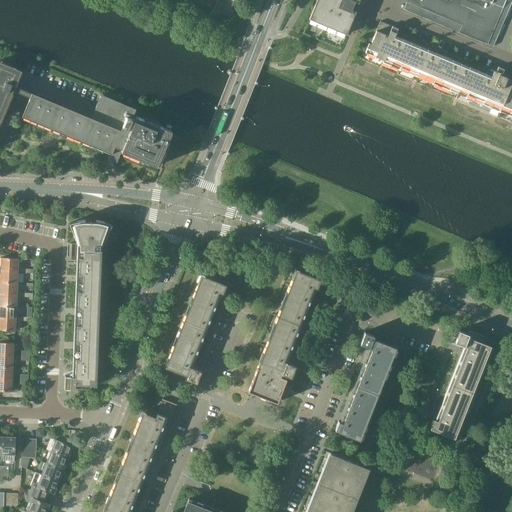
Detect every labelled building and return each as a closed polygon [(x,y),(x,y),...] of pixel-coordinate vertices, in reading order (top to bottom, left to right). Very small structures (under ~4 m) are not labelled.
[(316,0),(309,19),(345,34),(346,35),(347,34),(356,12),(352,10),(356,2),(362,5),(361,5),(362,5),(365,0),(316,0)] [(511,0),(450,0),(449,1),(445,0),(407,0),(403,9),(487,44),(488,44),(493,46),(511,1),(511,0)] [(409,45),(394,38),(398,29),(380,21),(370,44),(369,43),(367,48),(377,52),(375,57),(383,60),(382,62),(383,62),(384,60),(399,67),(398,70),(400,71),(402,68),(433,81),(432,84),(434,85),(435,82),(468,95),(465,103),(497,116),(498,112),(500,113),(501,109),(511,113),(511,87),(509,87),(510,84),(505,82),(507,78),(501,75),(504,69),(498,67),(496,72),(493,71),(493,72),(487,69),(484,76),(477,73),(478,70),(477,69),(476,73),(460,66),(462,63),(461,63),(459,66),(444,59),(445,56),(444,56),(443,59),(427,52),(428,49),(427,49),(426,52),(410,45),(411,42),(410,42),(409,45)] [(0,120),(12,93),(14,89),(31,96),(32,93),(15,86),(16,83),(21,71),(0,62),(0,120)] [(28,103),(22,117),(112,154),(115,147),(118,148),(119,149),(122,150),(122,151),(157,166),(168,141),(172,131),(168,129),(136,116),(135,120),(132,119),(136,109),(101,95),(96,105),(91,118),(62,105),(32,93),(31,96),(28,103)] [(64,375),(64,389),(70,389),(75,390),(75,384),(97,385),(97,369),(98,353),(99,337),(99,321),(100,305),(100,289),(101,273),(102,257),(102,249),(100,249),(100,244),(102,244),(112,224),(107,222),(102,221),(96,220),(96,221),(96,223),(91,222),(91,221),(90,221),(90,222),(85,222),(85,220),(84,220),(77,220),(77,221),(69,223),(77,243),(71,243),(71,256),(76,256),(76,269),(76,272),(76,276),(76,282),(75,288),(75,304),(75,309),(74,316),(74,320),(74,336),(73,342),(73,350),(73,352),(73,359),(72,368),(72,375),(64,375)] [(17,271),(17,269),(18,259),(1,258),(0,270),(17,271)] [(0,282),(17,283),(17,273),(17,271),(0,270),(0,274),(0,282)] [(321,280),(297,270),(258,368),(257,367),(248,391),(277,402),(285,381),(289,383),(296,365),(284,360),(313,287),(317,288),(321,280)] [(219,292),(223,294),(226,285),(202,275),(166,367),(174,370),(172,377),(177,379),(177,377),(187,381),(188,379),(197,382),(201,371),(189,366),(219,292)] [(0,294),(16,295),(16,293),(17,283),(0,282),(0,294)] [(0,306),(16,307),(16,297),(16,295),(0,294),(0,306)] [(0,318),(15,319),(15,317),(16,307),(0,306),(0,318)] [(15,319),(0,318),(0,330),(15,332),(15,321),(15,319)] [(485,336),(484,336),(470,330),(469,334),(460,330),(455,342),(467,347),(438,421),(433,419),(430,428),(455,438),(491,346),(482,343),(485,336)] [(374,335),(365,332),(360,344),(372,349),(343,423),(339,421),(335,430),(360,439),(396,347),(388,344),(390,338),(385,336),(384,337),(375,334),(374,335)] [(0,342),(0,354),(13,356),(13,343),(0,342)] [(0,366),(12,367),(13,356),(0,354),(0,366)] [(0,378),(12,379),(12,367),(0,366),(0,378)] [(0,390),(11,391),(12,379),(0,378),(0,390)] [(179,405),(162,399),(155,417),(143,412),(103,511),(127,511),(139,481),(145,466),(148,467),(150,463),(154,465),(158,454),(160,454),(179,405)] [(2,437),(2,455),(2,461),(14,461),(14,455),(15,438),(2,437)] [(55,440),(51,451),(68,458),(72,446),(70,446),(73,440),(65,437),(62,442),(55,440)] [(22,457),(27,458),(27,452),(29,452),(29,439),(22,439),(21,457),(22,457)] [(46,463),(63,470),(68,458),(51,451),(46,463)] [(350,511),(368,468),(349,460),(331,453),(307,511),(350,511)] [(22,460),(21,466),(26,468),(29,458),(27,458),(22,457),(21,457),(22,460)] [(41,475),(58,482),(63,470),(46,463),(41,475)] [(32,485),(30,490),(46,497),(48,491),(53,493),(58,482),(41,475),(35,473),(30,485),(32,485)] [(30,490),(29,490),(26,497),(26,499),(27,501),(29,502),(26,509),(28,509),(34,511),(46,511),(49,504),(44,502),(46,497),(30,490)] [(224,511),(189,498),(183,511),(174,511),(173,511),(172,511),(224,511)]
